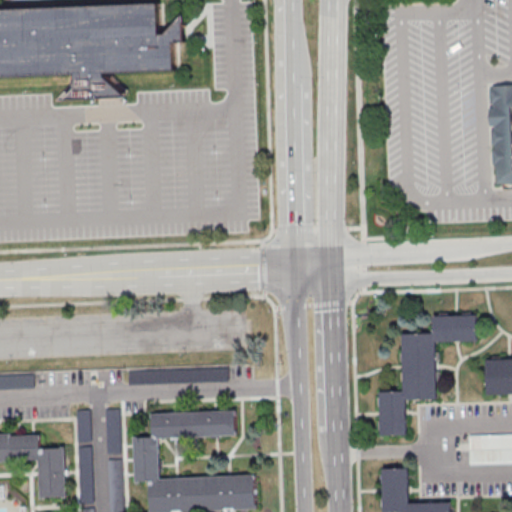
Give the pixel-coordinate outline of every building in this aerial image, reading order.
[(0,0),(0,75),(73,74),(73,82),(57,99),(128,97),(109,78),(108,70),(179,67),(177,42),(188,41),(186,16),(172,30),(163,29),(160,2),(0,7),(0,0)] [(493,87),(511,86),(511,182),(498,183),(493,87)] [(434,318),(434,334),(403,335),(404,392),(380,393),(380,437),(408,437),(406,402),(437,403),(436,344),(478,341),(478,315),(434,318)] [(511,362),(488,362),(489,393),(511,393),(511,362)] [(153,410),(154,433),(135,434),(136,479),(150,479),(153,511),(259,506),(257,472),(161,476),(159,436),(239,432),(238,407),(153,410)] [(108,408),(108,454),(121,454),(121,408),(108,408)] [(0,459),(41,458),(42,495),(69,494),(66,444),(43,446),(42,432),(0,433),(0,459)] [(511,432),(469,434),(469,462),(511,460),(511,432)] [(93,501),(93,446),(81,446),(81,501),(93,501)] [(110,511),(124,511),(124,459),(110,459),(110,511)] [(383,467),(384,510),(408,510),(408,511),(451,511),(451,502),(409,502),(409,466),(383,467)]
